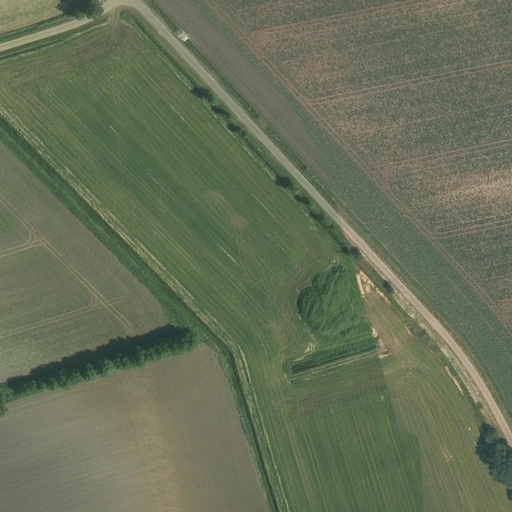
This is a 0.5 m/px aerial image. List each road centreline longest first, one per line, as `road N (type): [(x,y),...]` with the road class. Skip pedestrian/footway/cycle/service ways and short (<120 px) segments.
road 1 (unclassified): [(511,442),(438,326),(132,0)]
road 2 (unclassified): [(0,49),(71,27),(117,0)]
